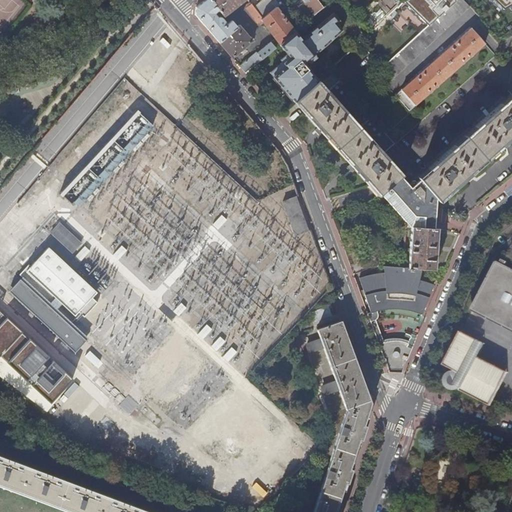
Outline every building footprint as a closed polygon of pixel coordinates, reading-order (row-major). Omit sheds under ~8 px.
[(212,36),(232,58),(253,40),(251,37),(249,39),(238,25),(236,27),(231,21),(226,24),(220,18),(218,17),(216,17),(213,14),(217,11),(223,18),(244,0),(204,0),(195,8),(194,15),(212,36)] [(275,8),(281,3),(278,0),(269,0),(255,12),(261,19),(275,8)] [(323,8),(316,0),(301,0),(314,15),(323,8)] [(408,20),(370,56),(382,69),(428,26),(425,22),(433,14),(420,0),(403,0),(402,1),(396,7),(408,20)] [(391,80),(469,7),(461,0),(455,0),(428,26),(382,69),(391,80)] [(511,16),(497,0),(469,0),(498,31),(511,23),(511,16)] [(262,23),(279,45),(294,32),(275,8),(261,19),(255,12),(250,5),(245,8),(257,24),(258,23),(260,25),(262,23)] [(269,73),(292,100),(317,80),(303,63),(307,60),(309,62),(316,57),(314,55),(326,44),(341,30),(335,23),(338,21),(332,14),(301,39),(299,41),(295,36),(297,35),(294,32),(279,45),(281,47),(283,46),(288,53),(287,54),(280,60),(282,62),(269,73)] [(354,169),(377,196),(379,193),(400,176),(401,175),(383,154),(393,145),(394,145),(494,56),(470,29),(400,90),(415,107),(385,134),(338,81),(327,91),(317,81),(294,102),(303,112),(317,128),(314,130),(319,136),(322,133),(349,164),(346,167),(351,172),(354,169)] [(239,67),(244,73),(274,48),(270,43),(257,54),(256,53),(239,67)] [(417,178),(435,199),(438,202),(464,179),(466,182),(471,177),(469,175),(500,147),(503,150),(508,145),(505,142),(511,136),(511,96),(511,95),(417,178)] [(379,193),(410,227),(433,229),(435,199),(417,178),(416,177),(407,185),(400,176),(379,193)] [(38,197),(34,192),(23,204),(28,208),(38,197)] [(308,230),(296,197),(283,202),(295,235),(308,230)] [(227,220),(222,215),(212,225),(218,230),(227,220)] [(81,241),(60,221),(51,231),(72,251),(81,241)] [(408,268),(419,269),(434,270),(437,229),(433,229),(410,227),(409,249),(407,249),(406,252),(408,252),(408,268)] [(443,242),(455,245),(459,235),(440,230),(440,235),(445,237),(443,242)] [(128,251),(122,245),(113,255),(118,260),(128,251)] [(47,246),(26,269),(74,314),(78,310),(91,296),(96,291),(47,246)] [(75,257),(80,262),(90,251),(85,246),(75,257)] [(511,271),(498,264),(473,311),(511,331),(511,271)] [(400,374),(416,337),(410,335),(407,341),(396,341),(387,341),(383,343),(376,323),(377,321),(378,319),(376,312),(386,311),(393,310),(400,310),(413,312),(420,315),(420,316),(421,316),(428,298),(428,297),(432,286),(417,281),(419,269),(408,268),(401,268),(384,266),(383,274),(371,275),(358,278),(364,295),(364,296),(370,313),(367,315),(387,373),(400,374)] [(20,277),(9,290),(75,351),(86,338),(20,277)] [(78,310),(84,317),(98,302),(91,296),(78,310)] [(187,308),(182,303),(174,311),(179,316),(187,308)] [(349,511),(379,421),(374,409),(373,406),(342,320),(318,328),(322,337),(320,338),(321,341),(307,346),(309,353),(325,347),(337,379),(335,380),(336,383),(322,389),(331,414),(347,408),(348,410),(314,511),(349,511)] [(212,328),(207,323),(198,333),(204,338),(212,328)] [(508,374),(478,358),(485,345),(478,341),(465,335),(461,332),(456,343),(444,366),(454,371),(453,372),(452,373),(449,374),(447,377),(447,378),(446,380),(446,383),(448,386),(448,387),(451,389),(452,390),(455,390),(456,390),(458,390),(459,389),(461,388),(462,388),(460,392),(491,407),(508,374)] [(225,340),(219,335),(210,345),(216,350),(225,340)] [(195,369),(203,356),(187,347),(180,360),(195,369)] [(236,351),(230,347),(222,356),(227,361),(236,351)] [(74,402),(86,391),(77,380),(65,391),(74,402)] [(152,511),(90,489),(0,455),(0,484),(37,498),(75,511),(152,511)] [(0,511),(75,511),(37,498),(0,484),(0,511)]
